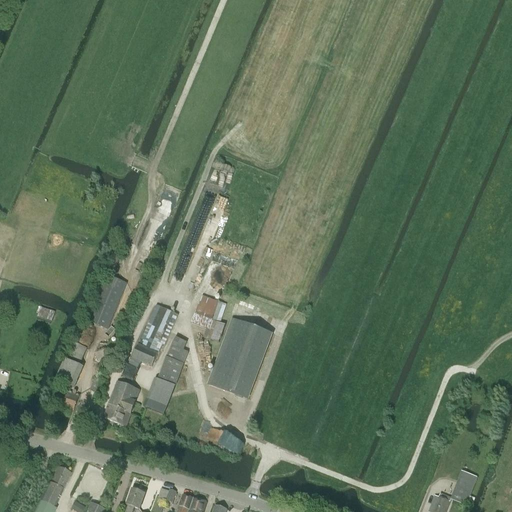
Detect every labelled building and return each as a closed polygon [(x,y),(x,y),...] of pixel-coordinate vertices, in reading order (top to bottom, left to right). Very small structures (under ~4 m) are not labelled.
[(143,234),(131,276),(143,279),(155,238),(143,234)] [(103,285),(88,322),(108,330),(123,293),(127,284),(106,276),(103,285)] [(202,297),(191,324),(207,331),(204,337),(218,343),(225,326),(220,324),(227,305),(202,297)] [(144,331),(128,366),(138,370),(141,363),(154,368),(154,367),(153,366),(161,346),(163,347),(177,315),(156,306),(146,329),(144,331)] [(52,323),(55,312),(41,308),(37,318),(52,323)] [(233,320),(209,386),(246,400),(271,334),(233,320)] [(186,343),(176,339),(166,358),(157,380),(154,379),(144,408),(164,415),(187,354),(182,352),(186,343)] [(100,344),(95,354),(103,362),(112,356),(111,343),(100,344)] [(75,344),(67,360),(79,365),(87,350),(75,344)] [(55,381),(57,382),(74,390),(84,368),(79,365),(67,360),(65,359),(55,381)] [(96,393),(100,382),(94,379),(90,391),(96,393)] [(131,414),(140,391),(118,382),(109,405),(131,414)] [(74,412),(80,396),(62,389),(56,405),(74,412)] [(126,428),(131,414),(109,405),(103,419),(126,428)] [(232,436),(225,445),(236,453),(243,444),(232,436)] [(39,502),(54,509),(71,474),(58,468),(50,484),(48,483),(39,502)] [(469,497),(476,478),(463,473),(452,501),(465,506),(466,505),(469,497)] [(125,511),(133,511),(135,508),(139,510),(145,494),(132,489),(127,505),(128,506),(125,511)] [(161,490),(158,499),(173,503),(176,493),(169,491),(169,492),(161,490)] [(180,508),(192,511),(203,511),(206,504),(184,496),(180,508)] [(435,497),(428,511),(446,511),(450,503),(451,499),(445,497),(443,500),(435,497)] [(469,497),(466,505),(472,507),(475,499),(469,497)] [(75,503),(71,510),(74,511),(82,511),(85,509),(75,503)] [(161,511),(164,506),(156,503),(152,511),(161,511)]
